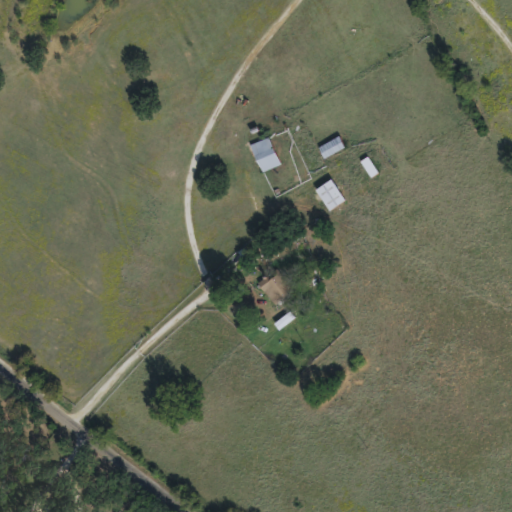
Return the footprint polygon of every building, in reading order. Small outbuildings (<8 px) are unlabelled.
[(322,144),(343,133),(349,143),(328,155),(322,144)] [(251,142),(269,135),(280,162),(262,169),(251,142)] [(316,187),(331,177),(347,201),(331,211),(316,187)] [(252,255),(239,268),(229,258),(243,245),(252,255)] [(274,306),(255,284),(276,267),(295,289),(274,306)]
